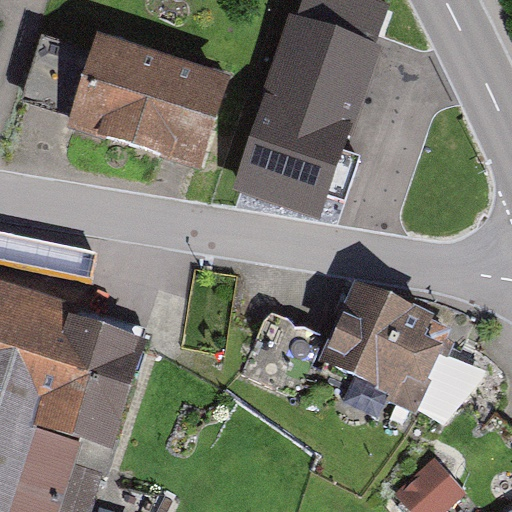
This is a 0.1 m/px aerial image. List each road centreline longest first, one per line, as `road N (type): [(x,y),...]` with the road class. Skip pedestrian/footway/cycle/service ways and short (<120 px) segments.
road 1 (residential): [(0,200),(511,278)]
road 2 (tertiary): [(445,0),(511,140)]
